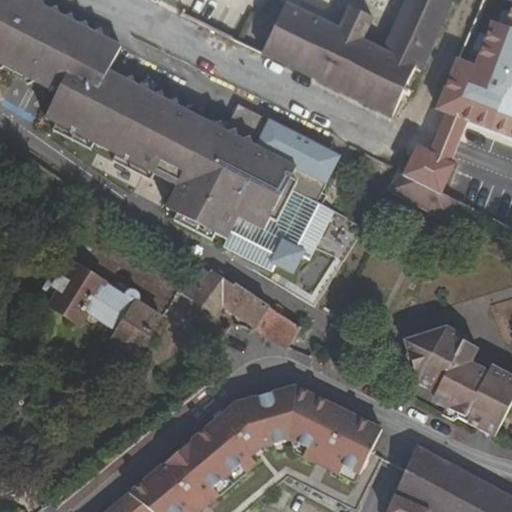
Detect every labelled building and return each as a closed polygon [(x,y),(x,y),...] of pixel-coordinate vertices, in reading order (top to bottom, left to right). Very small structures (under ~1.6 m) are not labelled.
[(198,111),(191,114),(109,73),(122,48),(27,0),(0,0),(0,66),(58,96),(45,120),(57,127),(94,146),(117,158),(151,176),(177,189),(166,211),(178,217),(215,238),(227,244),(240,220),(264,234),(271,221),(288,190),(294,193),(316,204),(339,159),(239,106),(226,131),(211,123),(211,117),(198,111)] [(262,55),(392,119),(416,69),(425,68),(455,0),(406,0),(402,11),(384,50),(365,41),(374,20),(350,9),(339,30),(289,6),(287,6),(262,55)] [(450,82),(504,103),(511,81),(511,67),(463,50),(450,82)] [(503,105),(511,108),(511,81),(504,103),(503,105)] [(449,84),(423,152),(511,186),(511,108),(503,105),(449,84)] [(54,133),(90,153),(94,146),(57,127),(54,133)] [(423,152),(418,149),(403,175),(442,197),(454,167),(423,152)] [(113,165),(148,183),(151,176),(117,158),(113,165)] [(403,175),(399,173),(387,194),(449,226),(458,205),(442,197),(403,175)] [(294,193),(288,190),(271,221),(277,225),(294,193)] [(215,238),(178,217),(174,223),(212,244),(215,238)] [(212,272),(210,275),(195,266),(178,292),(217,319),(224,309),(256,331),(271,309),(235,285),(234,287),(212,272)] [(112,344),(137,359),(162,321),(139,307),(140,304),(140,302),(140,299),(138,297),(136,294),(134,293),(131,293),(128,294),(126,295),(124,297),(75,267),(48,310),(79,328),(86,316),(118,335),(112,344)] [(0,322),(0,326),(14,335),(25,317),(10,307),(0,322)] [(286,350),(300,329),(271,309),(256,331),(286,350)] [(465,337),(447,328),(410,340),(406,348),(417,386),(436,396),(432,404),(471,423),(482,402),(511,406),(511,379),(491,368),(489,373),(472,364),(478,351),(462,343),(465,337)] [(186,511),(253,451),(286,441),(357,476),(379,430),(338,411),(297,388),(261,400),(237,405),(206,433),(130,496),(145,510),(147,511),(186,511)] [(495,440),(511,407),(511,406),(482,402),(471,423),(469,426),(495,440)] [(418,511),(511,511),(511,498),(415,447),(393,499),(418,511)] [(142,511),(145,510),(130,496),(110,511),(142,511)] [(386,511),(418,511),(393,499),(386,511)]
